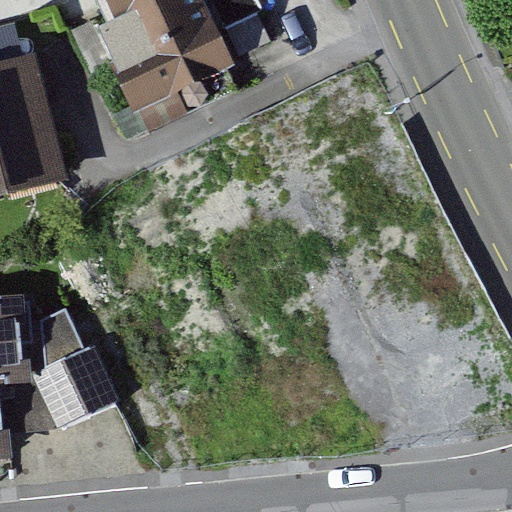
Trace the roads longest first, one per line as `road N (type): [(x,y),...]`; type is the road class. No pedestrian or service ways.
road 1 (residential): [(511,479),(181,511)]
road 2 (secondary): [(411,0),(511,223)]
